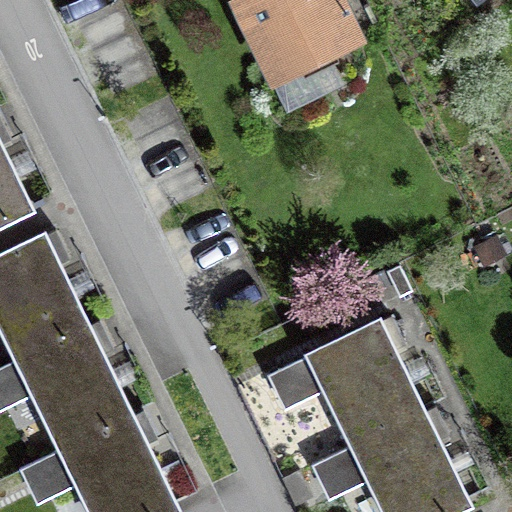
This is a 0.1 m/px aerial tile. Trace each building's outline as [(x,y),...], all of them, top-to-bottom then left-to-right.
[(357,37),(338,0),(240,0),(238,1),(276,77),(357,37)] [(0,146),(0,220),(29,206),(28,203),(0,146)] [(18,358),(87,324),(42,233),(0,253),(0,321),(18,357),(18,358)] [(354,444),(423,410),(378,319),(269,374),(283,403),(324,383),(353,443),(354,444)] [(62,448),(131,414),(87,324),(18,358),(61,447),(62,448)] [(423,410),(354,444),(386,511),(445,511),(467,501),(466,498),(423,410)] [(62,448),(94,511),(162,511),(176,505),(131,414),(62,448)]
